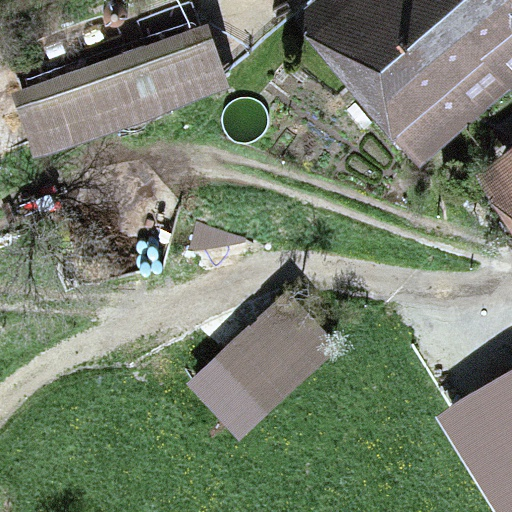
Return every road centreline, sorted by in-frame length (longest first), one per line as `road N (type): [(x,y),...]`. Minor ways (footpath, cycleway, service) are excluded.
road 1 (track): [(0,400),(44,362),(262,269),(307,267),(471,291),(511,284)]
road 2 (track): [(156,163),(249,170),(511,255)]
road 3 (track): [(0,101),(15,77),(181,0)]
